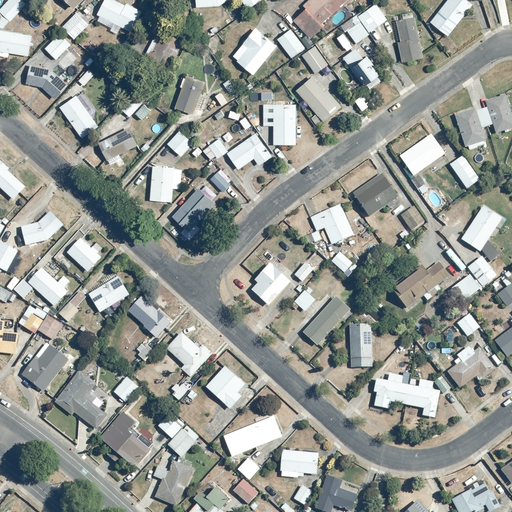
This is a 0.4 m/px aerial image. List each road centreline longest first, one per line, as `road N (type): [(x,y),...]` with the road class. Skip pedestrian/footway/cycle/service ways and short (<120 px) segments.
road 1 (residential): [(192,291),(280,195),(491,47),(511,42)]
road 2 (residential): [(192,291),(372,450),(408,459),(442,455),(511,410)]
road 3 (residential): [(0,116),(192,291)]
road 4 (secondary): [(4,420),(115,511)]
